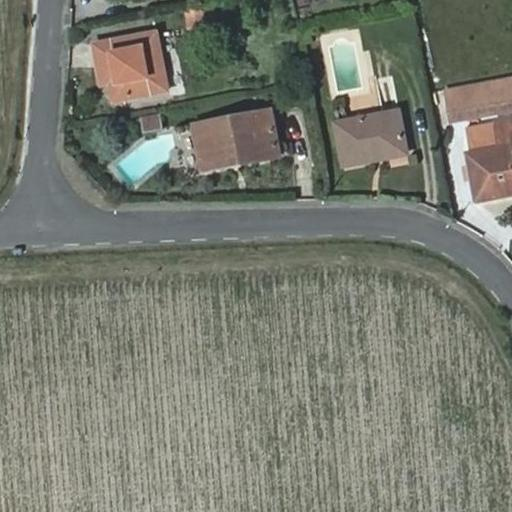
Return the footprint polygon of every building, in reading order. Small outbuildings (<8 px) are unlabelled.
[(185,11),(186,30),(208,28),(206,9),(185,11)] [(181,26),(163,28),(165,40),(184,36),(181,26)] [(103,43),(114,101),(169,90),(157,33),(103,43)] [(511,79),(445,92),(452,123),(511,111),(511,79)] [(194,127),(202,171),(279,155),(270,112),(194,127)] [(335,125),(345,167),(407,154),(399,112),(335,125)] [(156,114),(143,116),(146,129),(158,126),(156,114)] [(511,145),(492,149),(467,154),(477,202),(511,195),(511,132),(511,133),(511,145)] [(466,146),(467,154),(492,149),(491,141),(466,146)]
